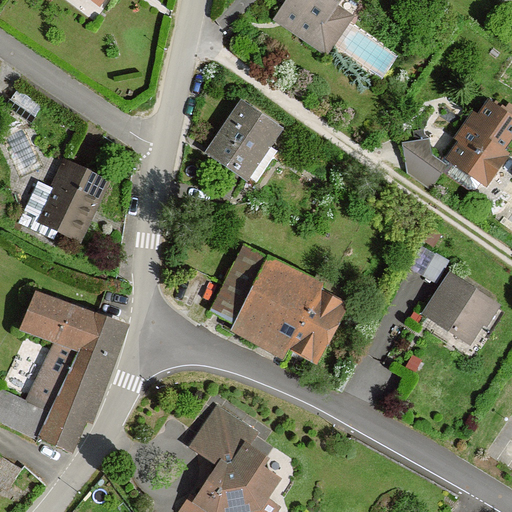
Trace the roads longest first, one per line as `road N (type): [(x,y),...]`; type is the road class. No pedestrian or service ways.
road 1 (residential): [(144,324),(364,421),(511,503)]
road 2 (unclassified): [(144,324),(109,433),(50,511)]
road 3 (residential): [(164,151),(0,44)]
road 4 (unclassified): [(144,324),(164,151)]
road 5 (unclassified): [(164,151),(196,0)]
